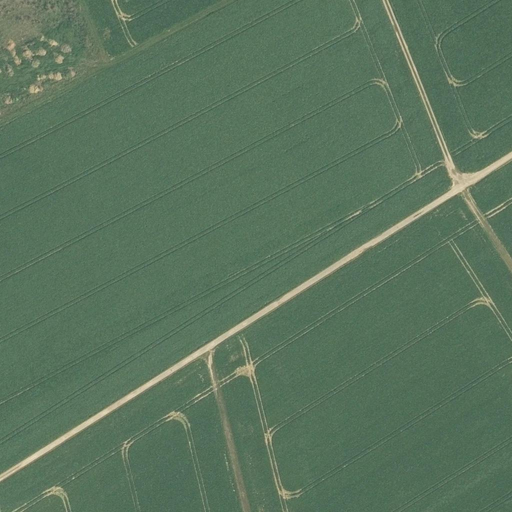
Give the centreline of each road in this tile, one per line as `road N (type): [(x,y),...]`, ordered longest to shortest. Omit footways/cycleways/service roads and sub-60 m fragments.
road 1 (track): [(0,480),(459,188)]
road 2 (track): [(459,188),(385,0)]
road 3 (track): [(79,0),(106,66),(0,122)]
road 4 (track): [(247,511),(207,348)]
road 5 (track): [(232,0),(106,66)]
